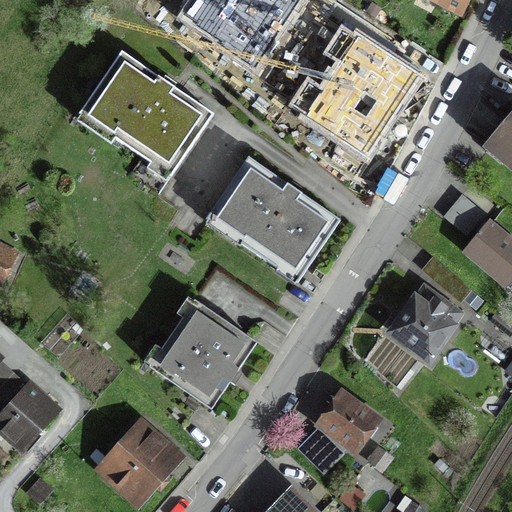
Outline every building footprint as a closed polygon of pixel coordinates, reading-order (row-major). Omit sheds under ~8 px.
[(438,0),(464,13),(470,0),(438,0)] [(394,56),(359,38),(348,60),(357,65),(335,107),(379,129),(399,88),(377,77),(382,67),(388,69),(394,56)] [(213,116),(121,54),(80,114),(142,157),(129,175),(159,195),(213,116)] [(511,117),(489,145),(511,164),(511,117)] [(339,221),(248,159),(207,220),(298,281),(339,221)] [(484,212),(461,194),(442,216),(465,235),(484,212)] [(511,275),(511,243),(490,225),(467,252),(505,284),(511,275)] [(0,254),(0,282),(0,283),(12,260),(0,254)] [(473,291),(432,261),(420,277),(461,307),(473,291)] [(461,314),(425,288),(392,332),(429,358),(461,314)] [(257,343),(195,301),(149,368),(211,410),(257,343)] [(0,387),(13,373),(0,361),(0,387)] [(0,400),(9,409),(0,418),(0,427),(24,449),(57,412),(13,373),(0,387),(0,400)] [(376,421),(341,396),(321,424),(355,449),(376,421)] [(141,424),(100,469),(138,503),(179,458),(141,424)] [(306,511),(287,494),(269,511),(306,511)]
